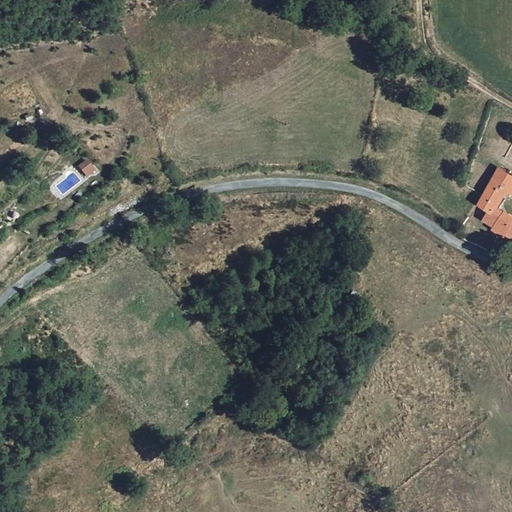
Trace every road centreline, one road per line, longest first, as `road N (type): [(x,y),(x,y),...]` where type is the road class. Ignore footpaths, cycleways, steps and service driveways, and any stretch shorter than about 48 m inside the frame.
road 1 (unclassified): [(0,307),(37,269),(143,210),(232,185),(339,184),(386,199),(511,269)]
road 2 (track): [(511,105),(433,59),(420,39),(417,0)]
